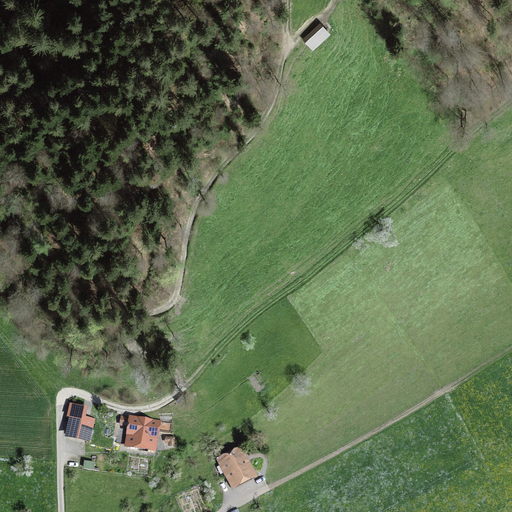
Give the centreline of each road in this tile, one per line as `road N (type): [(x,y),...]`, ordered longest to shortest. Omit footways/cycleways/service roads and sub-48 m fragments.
road 1 (track): [(62,511),(65,396),(77,392),(135,409),(181,390),(178,373),(134,348),(129,330),(137,317),(173,299),(202,199),(277,98),(288,0)]
road 2 (track): [(181,390),(233,334),(511,97)]
road 3 (track): [(271,486),(511,347)]
